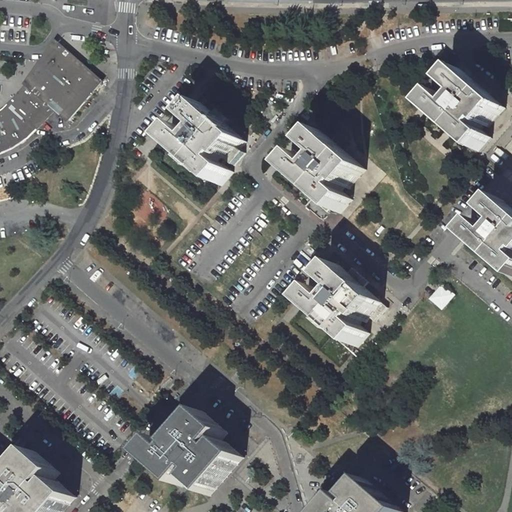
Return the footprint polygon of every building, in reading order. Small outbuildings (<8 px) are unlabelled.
[(0,146),(7,144),(20,137),(28,132),(39,124),(57,105),(68,114),(100,75),(59,43),(46,61),(31,83),(16,101),(13,104),(2,112),(0,113),(0,146)] [(489,128),(506,109),(463,71),(430,108),(481,152),(493,138),(483,129),(486,126),(489,128)] [(204,103),(182,128),(170,142),(179,150),(175,154),(174,155),(176,157),(206,183),(210,178),(220,187),(232,173),(222,164),(225,159),(234,167),(245,154),(240,150),(247,142),(229,126),(233,122),(216,107),(213,111),(204,103)] [(369,174),(320,130),(309,142),(317,148),(312,150),(310,153),(308,155),(307,159),(300,153),(293,161),(297,165),(292,170),(303,180),(298,186),(312,199),(332,217),(337,212),(343,218),(343,217),(355,204),(344,193),(348,189),(352,193),(369,174)] [(511,206),(502,198),(490,212),(506,226),(497,236),(481,222),(469,237),(511,272),(511,206)] [(370,283),(354,269),(350,274),(340,266),(328,280),(308,303),(309,304),(317,311),(313,316),(333,334),(344,344),(348,339),(358,349),(371,335),(360,326),(364,321),(367,324),(372,318),(377,323),(390,308),(366,288),(370,283)] [(456,295),(444,284),(430,299),(433,302),(443,311),(456,295)] [(227,432),(203,411),(170,448),(161,439),(146,456),(181,486),(195,470),(199,473),(192,480),(210,496),(244,457),(226,440),(219,448),(216,445),(227,432)] [(0,511),(1,511),(32,511),(33,511),(67,511),(80,497),(61,482),(56,488),(53,486),(64,473),(38,452),(9,486),(12,489),(9,491),(0,483),(0,511)] [(328,511),(401,511),(366,480),(351,498),(357,503),(355,506),(343,495),(328,511)]
